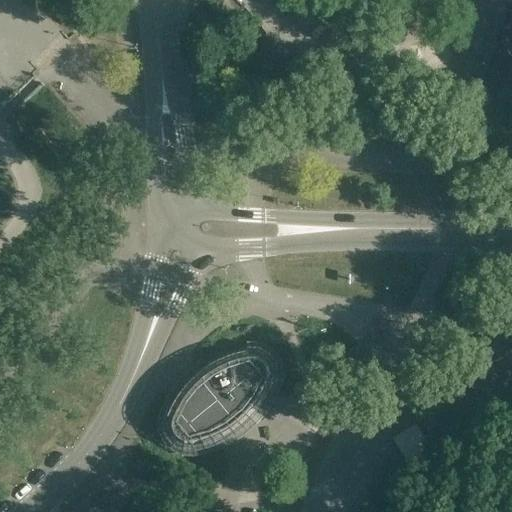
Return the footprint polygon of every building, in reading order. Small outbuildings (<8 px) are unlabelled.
[(244,429),(253,422),(260,413),(267,405),(272,394),(277,384),(279,373),(276,362),(269,353),(259,348),(247,347),(236,349),(226,353),(215,358),(206,364),(197,370),(189,378),(181,386),(175,395),(169,406),(164,416),(163,427),(166,438),(172,446),(182,451),(194,452),(216,447),(236,436),(244,429)] [(393,439),(413,469),(437,454),(417,424),(393,439)] [(472,432),(460,440),(472,460),(485,452),(472,432)] [(460,440),(437,454),(450,474),(472,460),(460,440)] [(437,454),(413,469),(426,490),(450,474),(437,454)]
